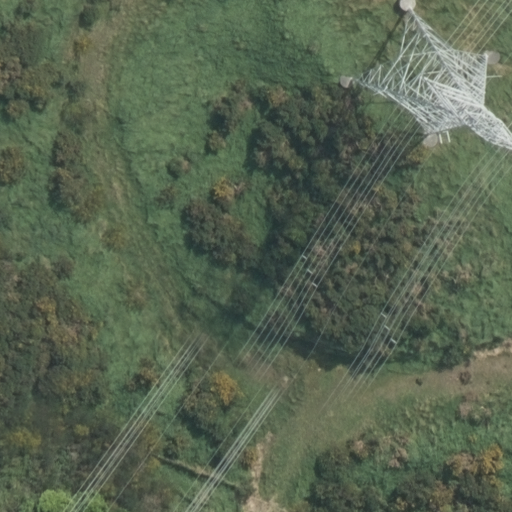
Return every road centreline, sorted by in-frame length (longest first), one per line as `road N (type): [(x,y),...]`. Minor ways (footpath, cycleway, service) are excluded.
road 1 (track): [(275,511),(275,470),(241,387),(172,304),(114,189),(104,99),(122,22),(140,0)]
road 2 (track): [(511,373),(253,416)]
